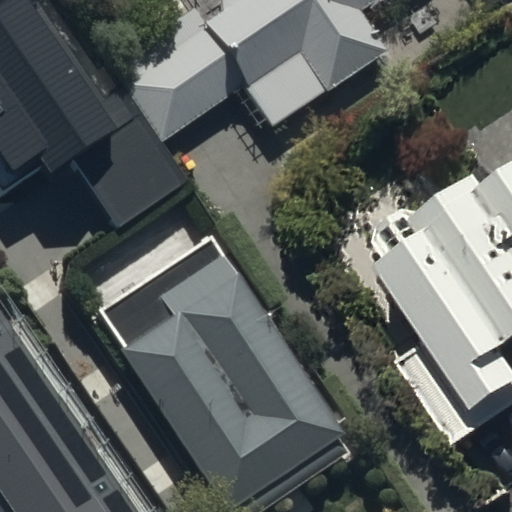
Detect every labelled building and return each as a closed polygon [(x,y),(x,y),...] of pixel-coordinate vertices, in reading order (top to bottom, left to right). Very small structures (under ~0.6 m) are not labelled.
[(35,0),(19,0),(0,13),(0,192),(2,195),(45,165),(51,172),(72,158),(117,224),(177,182),(114,90),(102,97),(35,0)] [(159,0),(178,27),(109,74),(162,151),(241,98),(269,139),(383,61),(358,23),(392,0),(159,0)] [(511,194),(487,211),(479,200),(431,233),(418,215),(373,245),(390,270),(378,278),(429,354),(399,374),(457,460),(494,434),(487,423),(511,406),(511,366),(511,194)] [(273,511),(347,463),(175,207),(71,277),(97,315),(86,323),(213,511),(273,511)] [(137,511),(0,310),(0,511),(137,511)]
